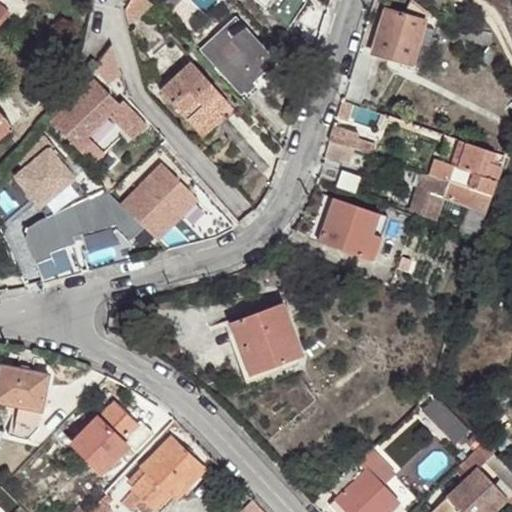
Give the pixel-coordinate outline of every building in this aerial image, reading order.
[(144,0),(130,0),(124,13),(128,31),(153,9),(144,0)] [(0,25),(11,11),(0,1),(0,25)] [(410,1),(405,17),(388,13),(375,57),(403,64),(424,69),(436,32),(424,29),(428,13),(410,1)] [(199,50),(241,94),(276,63),(255,40),(235,17),(199,50)] [(477,31),(457,25),(450,45),(461,59),(488,68),(499,61),(493,44),(481,41),(477,31)] [(490,32),(477,31),(481,41),(493,44),(490,32)] [(306,80),(315,52),(295,32),(276,49),(306,80)] [(276,63),(241,94),(247,101),(263,87),(261,84),(278,69),(281,74),(289,68),(260,36),(255,40),(276,63)] [(226,105),(189,66),(159,94),(193,131),(211,113),(215,116),(226,105)] [(52,122),(94,165),(105,154),(89,138),(110,117),(126,133),(139,120),(123,103),(120,106),(96,79),(52,122)] [(348,103),(341,101),(335,120),(342,123),(348,103)] [(211,113),(193,131),(201,140),(220,123),(222,125),(234,114),(226,105),(215,116),(211,113)] [(0,116),(0,138),(11,129),(0,116)] [(139,120),(126,133),(133,139),(146,126),(139,120)] [(334,125),(329,142),(353,150),(357,140),(359,134),(334,125)] [(15,180),(41,210),(76,178),(65,165),(68,162),(46,137),(17,162),(25,171),(15,180)] [(357,140),(353,150),(371,157),(374,146),(357,140)] [(324,159),(347,168),(353,150),(329,142),(324,156),(324,159)] [(461,143),(452,168),(459,170),(467,145),(461,143)] [(430,178),(492,199),(505,159),(467,145),(459,170),(452,168),(436,162),(430,178)] [(146,228),(160,241),(161,240),(173,228),(201,200),(164,164),(123,205),(146,228)] [(359,177),(342,172),(338,187),(354,193),(359,177)] [(430,178),(424,176),(410,216),(437,225),(446,202),(469,210),(461,233),(478,240),(492,199),(430,178)] [(54,214),(24,230),(43,283),(84,273),(75,245),(119,226),(134,241),(146,228),(123,205),(108,189),(54,214)] [(208,208),(201,200),(173,228),(161,240),(160,241),(170,251),(217,237),(220,236),(203,212),(208,208)] [(320,243),(366,260),(374,236),(381,217),(335,200),(320,243)] [(208,208),(203,212),(220,236),(236,227),(215,204),(208,208)] [(374,236),(366,260),(374,263),(383,239),(374,236)] [(278,306),(226,330),(248,381),(300,358),(278,306)] [(226,330),(220,331),(246,389),(303,364),(300,358),(248,381),(226,330)] [(38,353),(22,350),(18,368),(34,371),(38,353)] [(34,371),(18,368),(1,365),(0,372),(0,402),(20,407),(43,411),(51,376),(34,371)] [(136,425),(140,422),(143,419),(122,397),(115,403),(136,425)] [(422,409),(442,431),(453,421),(434,399),(422,409)] [(121,440),(136,425),(115,403),(99,418),(119,441),(121,440)] [(40,428),(43,411),(20,407),(16,423),(40,428)] [(116,454),(124,445),(126,444),(121,440),(119,441),(99,418),(72,443),(97,470),(103,465),(107,470),(120,458),(116,454)] [(453,421),(442,431),(455,444),(467,433),(455,420),(453,421)] [(152,435),(140,422),(136,425),(121,440),(126,444),(124,445),(132,453),(152,435)] [(201,472),(168,440),(140,468),(145,474),(130,490),(151,510),(152,511),(168,495),(173,501),(201,472)] [(25,454),(12,441),(0,452),(0,456),(11,468),(25,454)] [(511,490),(511,474),(480,444),(453,471),(463,481),(475,469),(483,462),(511,490)] [(370,450),(357,463),(380,487),(393,474),(370,450)] [(328,488),(336,497),(329,505),(335,511),(388,511),(396,504),(380,487),(357,463),(328,488)] [(125,485),(130,490),(145,474),(140,468),(125,485)] [(463,481),(442,501),(452,511),(492,511),(505,499),(475,469),(463,481)] [(149,511),(151,510),(130,490),(118,502),(128,511),(133,507),(138,511),(149,511)] [(98,511),(108,501),(103,496),(87,511),(98,511)] [(452,511),(442,501),(430,511),(452,511)] [(260,511),(252,503),(243,511),(260,511)]
